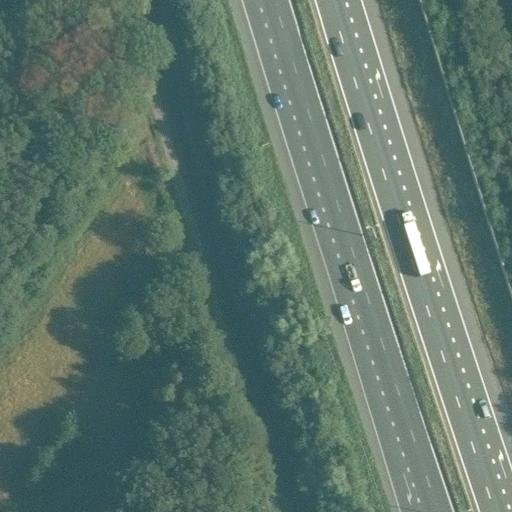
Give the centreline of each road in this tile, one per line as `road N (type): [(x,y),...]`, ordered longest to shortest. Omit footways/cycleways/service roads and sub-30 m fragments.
road 1 (motorway): [(272,0),(440,511)]
road 2 (motorway): [(494,511),(331,0)]
